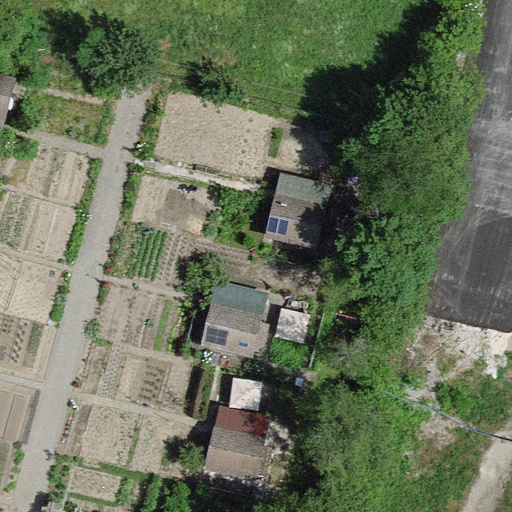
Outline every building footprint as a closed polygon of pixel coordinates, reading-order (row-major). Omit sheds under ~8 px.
[(13,76),(0,73),(0,117),(3,119),(13,76)] [(277,197),(325,208),(329,190),(281,178),(277,197)] [(277,197),(268,237),(316,248),(317,243),(324,215),(325,208),(277,197)] [(325,245),(332,217),(324,215),(317,243),(325,245)] [(212,305),(260,316),(265,297),(217,286),(212,305)] [(212,305),(203,345),(251,356),(252,351),(259,323),(260,316),(212,305)] [(260,352),(267,324),(259,323),(252,351),(260,352)] [(423,410),(442,349),(390,333),(370,394),(389,399),(423,410)] [(215,428),(264,439),(268,420),(220,409),(215,428)] [(215,428),(206,467),(254,479),(256,473),(262,445),(264,439),(215,428)] [(412,441),(383,431),(370,470),(400,480),(412,441)] [(264,475),(270,447),(262,445),(256,473),(264,475)]
